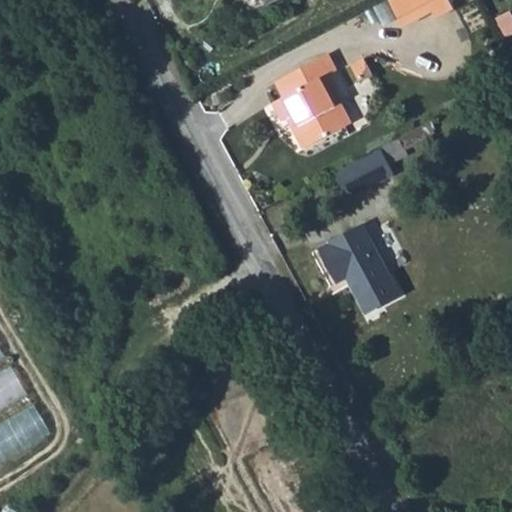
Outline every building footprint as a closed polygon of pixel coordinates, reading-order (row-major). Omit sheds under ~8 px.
[(245,0),(255,17),(286,0),(245,0)] [(411,0),(417,9),(431,0),(411,0)] [(333,36),(287,61),(294,76),(280,83),(290,102),(302,95),(309,107),(302,111),(314,131),(355,110),(328,62),(342,56),(333,36)] [(383,137),(346,157),(361,187),(398,167),(383,137)] [(370,205),(322,230),(341,267),(354,260),(370,293),(406,274),(370,205)] [(0,335),(0,373),(15,366),(0,335)] [(0,415),(35,396),(18,366),(0,376),(0,415)] [(0,428),(0,469),(59,436),(42,405),(0,428)]
